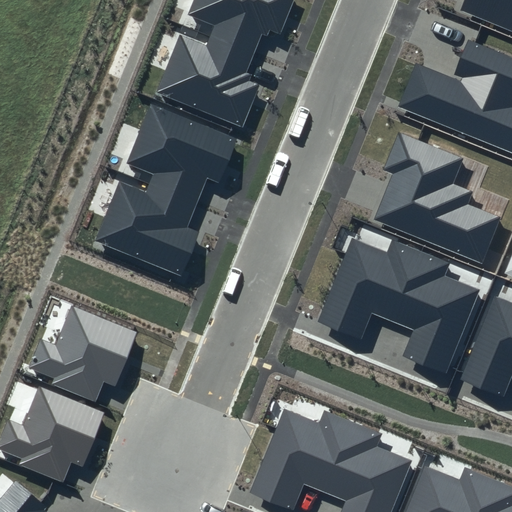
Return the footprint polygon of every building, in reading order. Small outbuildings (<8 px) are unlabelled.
[(292,0),(193,0),(188,15),(215,26),(207,45),(180,34),(156,93),(242,128),(260,83),(248,78),(268,30),(279,34),(292,0)] [(511,0),(463,0),(459,11),(511,32),(511,0)] [(511,56),(468,38),(454,72),(464,77),(462,82),(416,63),(398,107),(511,153),(511,56)] [(236,138),(151,104),(127,163),(154,174),(146,193),(119,182),(95,241),(181,276),(199,231),(188,227),(207,178),(218,183),(236,138)] [(462,158),(398,132),(384,168),(394,173),(375,220),(481,263),(499,217),(465,204),(470,191),(452,184),(462,158)] [(449,263),(393,240),(388,253),(354,239),(320,321),(363,338),(372,314),(413,331),(403,355),(447,373),(481,290),(444,275),(449,263)] [(511,303),(496,297),(463,379),(505,396),(511,378),(511,303)] [(137,333),(71,306),(55,345),(40,339),(29,368),(54,378),(52,385),(95,402),(103,382),(115,387),(137,333)] [(105,413),(39,386),(23,426),(8,420),(0,440),(0,449),(22,459),(20,464),(63,482),(71,463),(82,467),(105,413)] [(380,434),(324,411),(319,423),(285,410),(251,492),(294,509),(303,485),(344,501),(339,511),(390,511),(412,461),(375,446),(380,434)] [(511,511),(511,486),(465,468),(460,480),(426,466),(407,511),(511,511)] [(48,507),(15,481),(0,498),(0,511),(46,511),(45,511),(48,507)]
